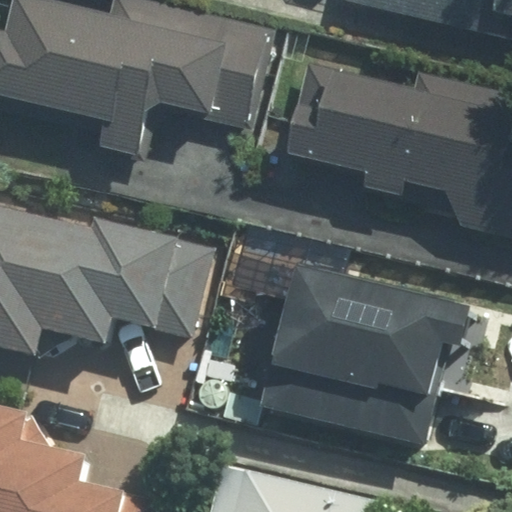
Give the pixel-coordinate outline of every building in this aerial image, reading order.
[(511,17),(511,0),(344,0),(341,15),(504,53),(511,17)] [(143,120),(245,138),(263,36),(174,20),(171,42),(7,13),(0,51),(0,50),(0,115),(140,140),(143,120)] [(511,233),(511,124),(481,117),(486,99),(417,83),(413,101),(307,77),(283,181),(511,233)] [(207,335),(226,243),(208,240),(210,231),(127,214),(125,223),(2,197),(0,208),(0,332),(76,348),(80,326),(141,338),(145,322),(207,335)] [(448,452),(475,331),(492,334),(502,289),(323,250),(286,417),(448,452)] [(67,406),(0,389),(0,511),(173,511),(178,495),(113,478),(120,451),(60,436),(67,406)] [(407,511),(410,498),(269,467),(258,511),(407,511)]
